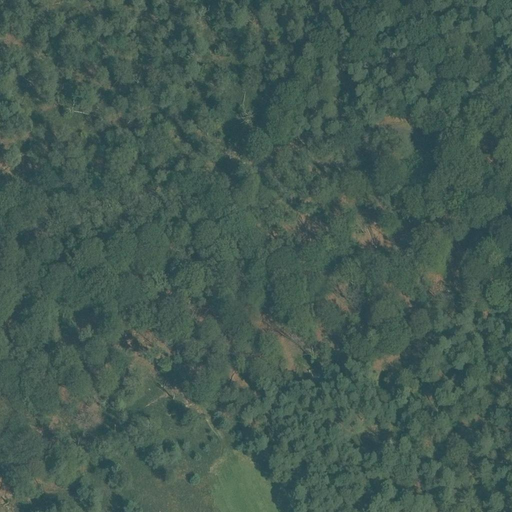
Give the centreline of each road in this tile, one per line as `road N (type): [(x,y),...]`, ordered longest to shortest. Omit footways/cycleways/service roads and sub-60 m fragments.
road 1 (unclassified): [(0,231),(369,126),(404,128),(434,147),(460,181),(511,288)]
road 2 (track): [(371,0),(448,40),(498,88)]
